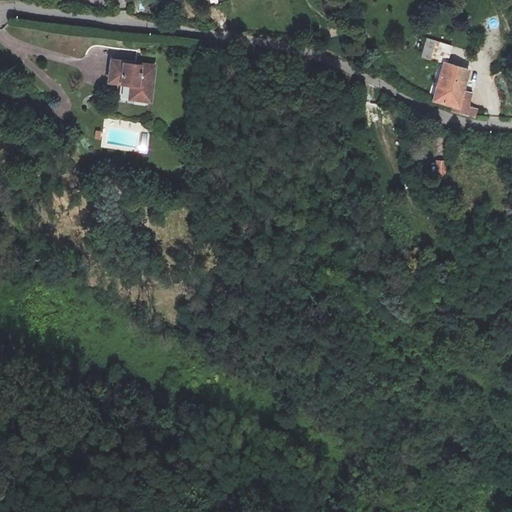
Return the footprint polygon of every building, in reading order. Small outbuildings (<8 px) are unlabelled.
[(427,37),(421,55),(432,59),(438,40),(427,37)] [(113,80),(125,82),(134,83),(132,96),(153,100),(159,66),(115,59),(113,80)] [(472,103),(462,101),(454,99),(457,85),(462,65),(439,59),(431,94),(447,98),(446,107),(470,113),(472,103)] [(134,83),(125,82),(122,100),(152,106),(153,100),(132,96),(134,83)] [(465,87),(457,85),(454,99),(462,101),(465,87)] [(445,176),(446,160),(438,160),(437,176),(445,176)]
